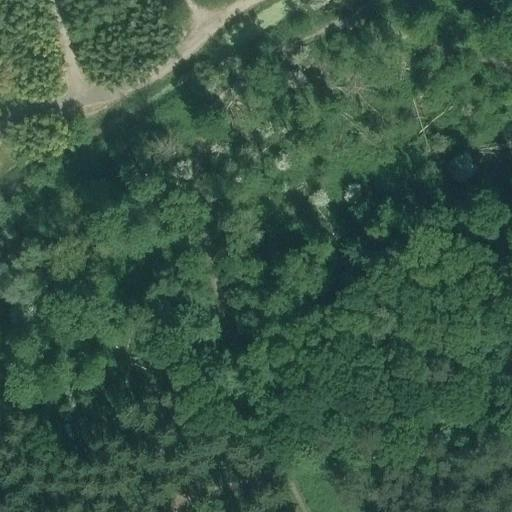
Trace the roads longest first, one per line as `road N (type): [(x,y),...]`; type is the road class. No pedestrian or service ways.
road 1 (track): [(282,472),(221,326),(195,190),(196,131),(234,80),(311,32),(339,26)]
road 2 (track): [(511,40),(430,23),(339,26)]
